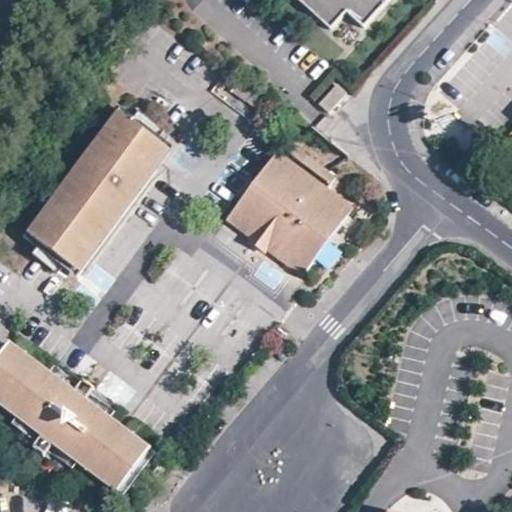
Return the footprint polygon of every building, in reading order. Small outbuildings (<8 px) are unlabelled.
[(301,0),(332,28),(347,11),(364,27),(387,0),(301,0)] [(344,95),(336,87),(320,103),(328,111),(344,95)] [(91,152),(118,115),(167,150),(171,144),(157,135),(129,114),(118,107),(78,162),(24,237),(35,245),(62,264),(77,274),(130,202),(158,164),(152,160),(94,241),(75,267),(31,236),(91,152)] [(118,115),(91,152),(31,236),(75,267),(94,241),(152,160),(158,164),(167,150),(118,115)] [(292,144),(286,151),(329,183),(334,176),(292,144)] [(247,239),(263,252),(268,247),(303,274),(351,209),(324,190),(280,157),(275,153),(226,217),(251,235),(247,239)] [(46,457),(69,475),(113,508),(147,464),(104,431),(81,412),(70,404),(1,350),(0,351),(0,420),(11,430),(36,449),(46,457)] [(84,408),(87,403),(77,396),(73,401),(70,404),(81,412),(84,408)] [(44,461),(46,457),(36,449),(33,453),(29,458),(40,466),(44,461)]
